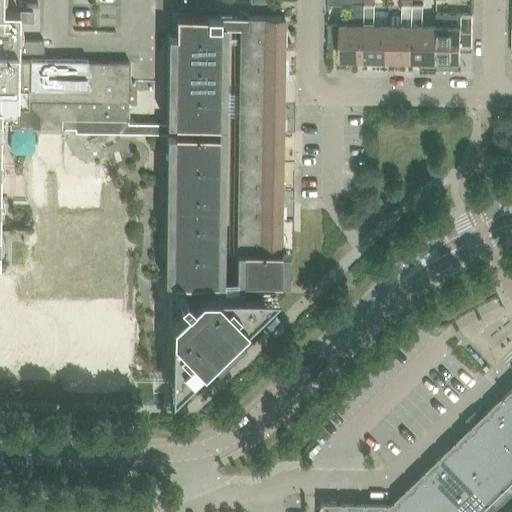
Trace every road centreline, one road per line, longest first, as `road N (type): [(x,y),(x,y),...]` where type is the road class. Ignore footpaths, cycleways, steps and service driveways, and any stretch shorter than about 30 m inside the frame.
road 1 (tertiary): [(0,451),(180,454),(215,446),(253,421),(400,282)]
road 2 (residential): [(491,99),(332,97)]
road 3 (tertiary): [(511,205),(435,238),(405,264),(400,282)]
road 4 (tertiary): [(400,282),(415,282),(511,232)]
